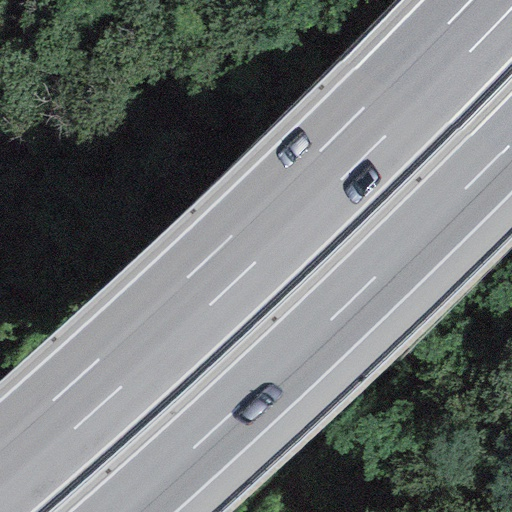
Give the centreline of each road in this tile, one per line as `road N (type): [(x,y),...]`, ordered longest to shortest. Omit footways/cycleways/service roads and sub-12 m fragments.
road 1 (motorway): [(495,0),(0,469)]
road 2 (motorway): [(122,511),(511,141)]
